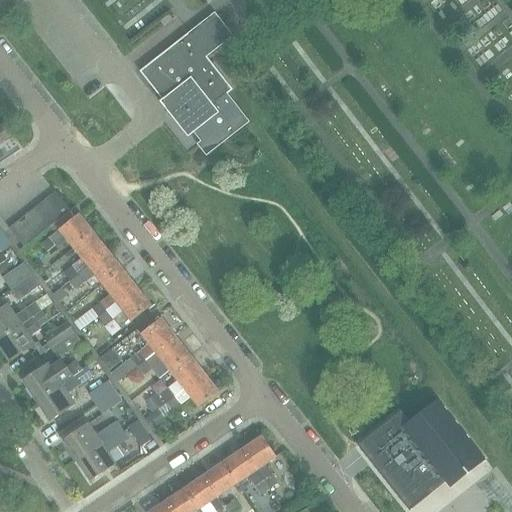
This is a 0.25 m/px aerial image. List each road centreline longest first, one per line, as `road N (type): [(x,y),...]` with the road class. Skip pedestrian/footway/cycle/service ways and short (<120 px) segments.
road 1 (residential): [(265,399),(86,171)]
road 2 (residential): [(86,171),(138,132),(144,109),(58,0)]
road 3 (residential): [(95,511),(265,399)]
road 4 (residential): [(355,511),(265,399)]
road 5 (residential): [(73,511),(0,403)]
